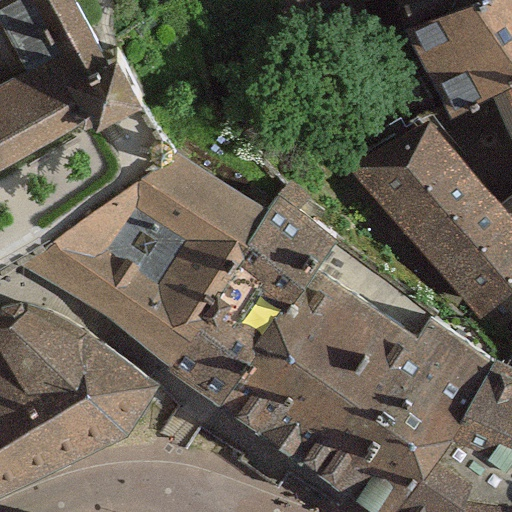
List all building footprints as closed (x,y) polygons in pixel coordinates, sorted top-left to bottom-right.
[(0,0),(0,155),(93,103),(104,119),(151,96),(154,94),(129,44),(106,55),(106,39),(84,0),(0,0)] [(511,0),(409,0),(423,30),(511,0)] [(511,0),(423,30),(469,120),(511,100),(511,0)] [(511,206),(440,125),(358,172),(487,326),(511,306),(511,206)] [(183,154),(176,146),(164,145),(156,153),(156,164),(163,172),(164,172),(174,172),(182,165),(183,154)] [(163,172),(28,265),(184,370),(282,218),(183,154),(182,165),(174,172),(164,172),(163,172)] [(356,239),(291,198),(282,218),(184,370),(235,413),(331,275),(356,239)] [(331,275),(235,413),(356,495),(438,350),(331,275)] [(0,507),(146,441),(171,391),(96,337),(41,308),(8,310),(0,314),(0,507)] [(511,363),(448,327),(438,350),(356,495),(378,511),(418,511),(511,369),(511,363)] [(511,369),(418,511),(484,511),(495,493),(511,476),(511,369)] [(511,511),(511,476),(495,493),(484,511),(511,511)]
